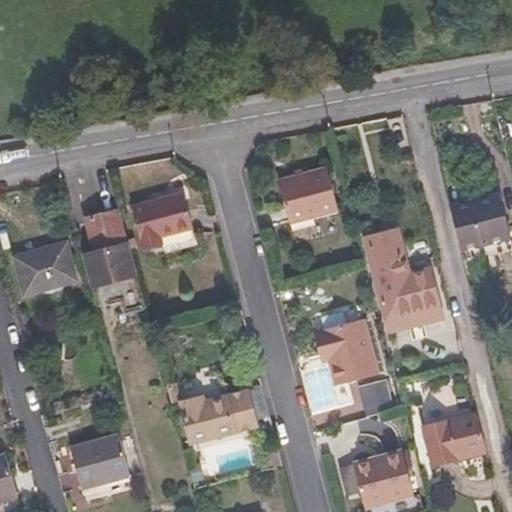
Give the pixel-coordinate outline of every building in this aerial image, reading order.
[(290,223),(339,210),(328,169),(279,181),(290,223)] [(144,250),(163,245),(161,236),(194,227),(184,193),(132,207),(144,250)] [(500,194),(450,206),(461,250),(511,237),(500,194)] [(125,314),(146,308),(129,244),(127,244),(118,211),(87,219),(96,252),(84,255),(93,287),(92,287),(98,308),(121,302),(125,314)] [(387,319),(440,305),(430,268),(410,273),(399,230),(365,239),(387,319)] [(165,248),(195,246),(195,234),(164,236),(165,248)] [(77,280),(67,243),(16,257),(26,295),(77,280)] [(444,319),(440,305),(387,319),(390,333),(444,319)] [(364,318),(322,329),(330,359),(337,385),(379,374),(364,318)] [(330,359),(322,329),(314,331),(322,361),(330,359)] [(357,388),(366,415),(387,408),(378,381),(357,388)] [(247,391),(207,402),(206,396),(181,403),(192,444),(257,426),(247,391)] [(434,464),(486,451),(477,414),(425,428),(434,464)] [(100,498),(134,489),(119,434),(71,447),(84,496),(99,492),(100,498)] [(264,446),(271,470),(283,467),(277,443),(264,446)] [(365,506),(365,508),(415,495),(403,450),(354,463),(354,465),(356,473),(365,506)] [(0,499),(19,494),(7,455),(0,457),(0,499)] [(356,473),(354,465),(337,469),(348,511),(365,506),(356,473)] [(0,511),(7,511),(23,508),(19,494),(0,499),(0,511)]
